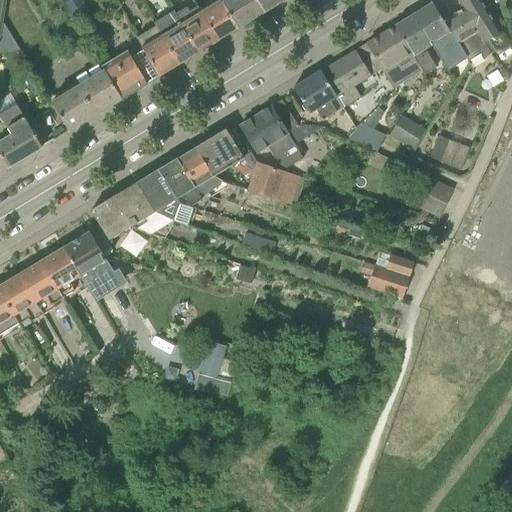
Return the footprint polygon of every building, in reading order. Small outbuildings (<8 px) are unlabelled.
[(219,41),(238,29),(220,0),(218,0),(201,11),(219,41)] [(220,0),(238,29),(265,12),(256,0),(220,0)] [(256,0),(265,12),(282,2),(280,0),(256,0)] [(457,0),(464,10),(491,54),(507,45),(479,0),(457,0)] [(438,13),(432,4),(413,15),(431,44),(431,45),(446,69),(466,58),(438,13)] [(177,15),(199,53),(219,41),(201,11),(199,7),(190,12),(188,8),(177,15)] [(466,58),(467,57),(469,62),(482,54),(484,58),(491,54),(464,10),(449,19),(444,10),(438,13),(466,58)] [(156,27),(180,64),(199,53),(177,15),(174,11),(155,23),(157,27),(156,27)] [(431,44),(413,15),(396,26),(412,53),(411,54),(424,75),(435,68),(426,52),(420,56),(418,52),(431,45),(431,44)] [(4,24),(3,24),(0,43),(0,52),(20,51),(4,24)] [(383,70),(384,70),(391,82),(396,79),(398,82),(413,72),(405,58),(411,54),(412,53),(396,26),(368,43),(383,70)] [(159,77),(180,64),(156,27),(137,38),(141,44),(139,44),(159,77)] [(355,87),(370,79),(369,78),(371,77),(383,70),(368,43),(321,72),(344,108),(362,98),(355,87)] [(105,72),(121,100),(159,77),(139,44),(103,67),(105,71),(105,72)] [(78,88),(95,116),(121,100),(105,72),(78,88)] [(321,72),(294,88),(309,114),(315,110),(322,120),(331,115),(336,112),(329,101),(330,101),(337,112),(344,108),(321,72)] [(52,103),(69,131),(95,116),(78,88),(52,103)] [(298,127),(282,101),(271,108),(287,133),(298,127)] [(0,173),(10,167),(42,148),(17,105),(0,115),(0,173)] [(303,159),(294,145),(321,129),(320,127),(302,125),(298,127),(287,133),(271,108),(241,126),(257,153),(268,147),(278,163),(287,168),(303,159)] [(379,108),(362,125),(373,130),(384,114),(379,108)] [(402,116),(390,136),(413,150),(425,130),(402,116)] [(251,185),(249,190),(248,192),(290,207),(300,179),(256,163),(251,153),(244,158),(227,129),(195,149),(212,178),(214,177),(232,166),(252,181),(251,185)] [(440,162),(461,170),(470,148),(449,140),(440,162)] [(195,149),(175,160),(196,192),(206,195),(220,187),(223,182),(214,177),(212,178),(195,149)] [(417,208),(440,218),(453,190),(431,180),(431,179),(408,167),(374,153),(369,165),(398,177),(397,180),(425,191),(417,208)] [(178,204),(194,209),(204,212),(210,203),(206,195),(196,192),(175,160),(159,170),(178,204)] [(188,226),(194,209),(178,204),(159,170),(136,184),(154,213),(176,223),(176,222),(188,226)] [(131,227),(132,227),(153,235),(165,239),(176,223),(154,213),(136,184),(112,199),(131,227)] [(112,199),(91,212),(102,230),(92,236),(100,250),(101,250),(113,243),(110,239),(131,227),(112,199)] [(360,240),(363,232),(351,228),(348,236),(360,240)] [(65,248),(89,289),(115,274),(101,250),(100,250),(92,236),(90,232),(65,248)] [(140,255),(147,238),(130,232),(123,248),(140,255)] [(243,245),(275,251),(277,240),(246,234),(243,245)] [(63,296),(73,290),(76,295),(87,288),(88,289),(89,289),(65,248),(42,261),(63,296)] [(387,270),(410,277),(414,263),(392,256),(387,270)] [(53,309),(50,304),(63,296),(42,261),(21,274),(45,314),(53,309)] [(375,266),(365,263),(362,273),(372,276),(375,266)] [(236,280),(252,285),(256,270),(240,265),(236,280)] [(368,288),(381,291),(402,299),(410,277),(387,270),(375,266),(372,276),(368,288)] [(0,289),(20,323),(29,317),(31,322),(45,314),(21,274),(0,286),(0,289)] [(6,331),(20,323),(0,289),(0,340),(9,335),(6,331)] [(227,347),(209,342),(200,375),(217,380),(227,347)] [(179,370),(167,367),(163,379),(175,382),(179,370)] [(0,445),(0,467),(10,461),(0,445)]
